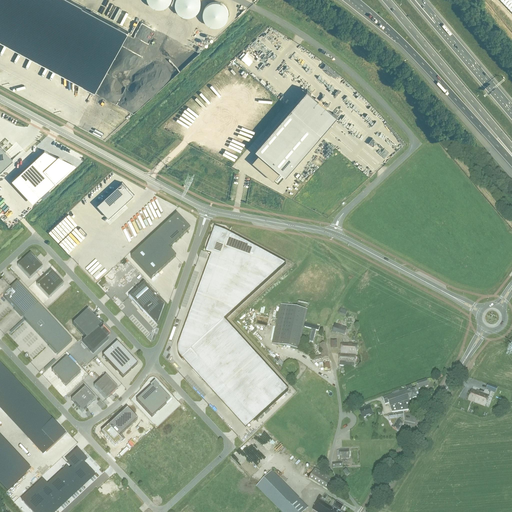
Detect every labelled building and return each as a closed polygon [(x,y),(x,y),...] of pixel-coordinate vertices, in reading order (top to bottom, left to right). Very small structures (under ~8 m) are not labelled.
[(71,0),(0,0),(0,41),(95,92),(128,30),(71,0)] [(147,0),(148,1),(149,2),(149,3),(150,4),(151,5),(151,6),(152,6),(153,7),(154,7),(155,7),(155,8),(156,8),(157,8),(158,8),(159,8),(160,8),(161,8),(162,8),(163,8),(164,7),(165,7),(166,7),(166,6),(167,6),(168,5),(168,4),(169,4),(170,3),(170,2),(170,1),(171,1),(171,0),(147,0)] [(175,3),(175,4),(175,5),(175,6),(175,7),(176,8),(176,9),(176,10),(177,11),(178,12),(178,13),(179,13),(180,14),(181,15),(182,15),(183,16),(184,16),(185,16),(186,17),(187,17),(188,17),(189,17),(190,16),(191,16),(192,16),(193,15),(194,15),(195,14),(196,13),(197,13),(197,12),(198,11),(199,10),(199,9),(199,8),(200,7),(200,6),(200,5),(200,4),(200,3),(200,2),(200,1),(200,0),(199,0),(175,0),(175,1),(175,2),(175,3)] [(511,0),(501,0),(511,11),(511,0)] [(203,13),(203,14),(203,15),(203,16),(203,17),(203,18),(204,18),(204,19),(204,20),(205,21),(205,22),(206,22),(206,23),(207,24),(208,24),(208,25),(209,25),(210,26),(211,26),(212,26),(213,27),(214,27),(215,27),(216,27),(217,27),(218,27),(219,26),(220,26),(221,26),(222,25),(223,25),(223,24),(224,24),(225,23),(225,22),(226,22),(226,21),(227,20),(227,19),(227,18),(228,18),(228,17),(228,16),(228,15),(228,14),(228,13),(228,12),(228,11),(227,10),(227,9),(227,8),(226,7),(225,6),(225,5),(224,5),(223,4),(222,3),(221,3),(220,2),(219,2),(218,2),(217,2),(216,1),(215,1),(214,2),(213,2),(212,2),(211,2),(210,3),(209,3),(208,4),(207,5),(206,5),(206,6),(205,7),(204,8),(204,9),(204,10),(203,11),(203,12),(203,13)] [(187,116),(197,124),(192,130),(220,154),(225,148),(235,157),(275,111),(227,70),(187,116)] [(260,153),(252,162),(263,171),(273,180),(277,176),(281,171),(286,175),(304,153),(323,132),(308,119),(293,106),(274,127),(256,149),(260,153)] [(0,146),(0,170),(12,159),(5,166),(0,160),(0,156),(5,152),(0,146)] [(57,157),(44,150),(18,173),(40,197),(56,182),(54,179),(57,176),(59,178),(73,165),(69,163),(67,164),(63,160),(59,157),(58,156),(57,157)] [(122,183),(97,206),(108,218),(133,195),(122,183)] [(176,215),(131,257),(151,279),(175,257),(168,249),(189,229),(176,215)] [(178,347),(177,349),(177,351),(178,353),(178,355),(179,356),(181,358),(182,359),(191,351),(255,421),(288,390),(225,320),(286,264),(229,234),(229,235),(215,229),(207,252),(211,254),(221,257),(194,329),(185,326),(178,345),(178,347)] [(30,254),(24,259),(36,273),(42,267),(30,254)] [(24,259),(17,266),(29,279),(36,273),(24,259)] [(51,271),(37,285),(39,289),(42,292),(49,298),(63,285),(51,271)] [(0,282),(0,298),(2,296),(23,318),(57,355),(72,341),(17,282),(9,289),(2,281),(0,282)] [(136,290),(128,297),(135,304),(142,312),(144,310),(149,316),(155,322),(158,319),(160,313),(162,308),(164,304),(162,303),(153,293),(143,283),(136,290)] [(280,304),(272,343),(299,349),(307,310),(280,304)] [(338,314),(345,317),(347,310),(340,308),(338,314)] [(80,317),(72,324),(79,331),(86,339),(82,342),(88,348),(93,353),(100,346),(108,339),(107,338),(106,337),(107,336),(109,334),(110,334),(109,334),(107,332),(106,331),(105,331),(104,329),(103,328),(103,327),(102,327),(103,327),(99,330),(97,328),(100,325),(94,318),(87,311),(80,317)] [(347,327),(334,323),(332,332),(335,333),(336,333),(339,334),(344,335),(347,327)] [(109,349),(102,356),(112,367),(123,378),(130,371),(137,364),(127,353),(117,342),(109,349)] [(319,344),(322,359),(328,357),(326,343),(319,344)] [(358,344),(341,343),(340,354),(357,355),(358,344)] [(355,355),(339,354),(339,363),(339,365),(354,366),(354,364),(355,364),(355,355)] [(59,364),(51,371),(57,377),(65,386),(73,379),(80,372),(78,369),(72,363),(66,357),(59,364)] [(0,366),(0,402),(34,439),(46,452),(63,437),(51,423),(52,422),(0,366)] [(105,375),(94,386),(106,399),(117,389),(105,375)] [(426,380),(417,382),(419,389),(428,386),(426,380)] [(155,383),(136,400),(152,417),(170,400),(155,383)] [(407,392),(410,400),(419,397),(416,389),(413,390),(411,385),(406,387),(407,392)] [(84,388),(71,400),(82,412),(95,400),(84,388)] [(410,400),(407,392),(406,390),(399,392),(399,391),(392,393),(392,394),(383,397),(385,404),(389,403),(392,413),(413,409),(410,400)] [(478,392),(472,390),(468,400),(474,402),(484,406),(489,396),(478,391),(478,392)] [(365,408),(359,410),(362,418),(373,415),(369,406),(365,407),(365,408)] [(115,447),(122,440),(118,437),(137,419),(127,408),(101,432),(115,447)] [(388,415),(389,420),(392,419),(392,420),(393,421),(393,422),(394,423),(395,424),(392,428),(398,432),(403,423),(402,422),(402,421),(402,420),(402,419),(402,418),(404,418),(403,413),(388,415)] [(281,422),(275,428),(288,440),(292,436),(285,430),(287,428),(281,422)] [(266,424),(258,431),(268,441),(275,434),(266,424)] [(154,434),(132,455),(140,464),(162,443),(154,434)] [(256,434),(250,439),(256,446),(262,441),(256,434)] [(252,456),(257,451),(248,441),(243,446),(252,456)] [(162,443),(140,464),(156,482),(179,461),(162,443)] [(0,446),(0,482),(8,491),(26,474),(0,446)] [(245,454),(239,448),(234,454),(244,464),(247,460),(250,463),(253,460),(246,453),(245,454)] [(339,459),(350,458),(349,449),(339,450),(339,459)] [(293,464),(297,457),(287,451),(283,458),(293,464)] [(79,452),(67,463),(73,468),(75,470),(82,463),(86,460),(79,452)] [(73,468),(70,471),(71,473),(81,484),(92,474),(82,463),(75,470),(73,468)] [(67,468),(48,486),(62,502),(81,484),(71,473),(70,471),(67,468)] [(315,468),(309,479),(330,492),(336,483),(334,480),(315,468)] [(256,486),(270,500),(282,511),(303,511),(308,507),(272,471),(256,486)] [(42,481),(35,488),(39,492),(55,509),(62,502),(48,486),(42,481)] [(35,488),(22,500),(32,511),(51,511),(55,509),(39,492),(35,488)] [(117,511),(119,511),(117,508),(116,510),(97,490),(86,501),(95,511),(117,511)] [(316,511),(340,511),(339,511),(340,509),(341,510),(343,506),(337,501),(334,505),(334,506),(333,508),(319,499),(312,509),(316,511)] [(91,511),(94,510),(86,501),(73,511),(91,511)]
